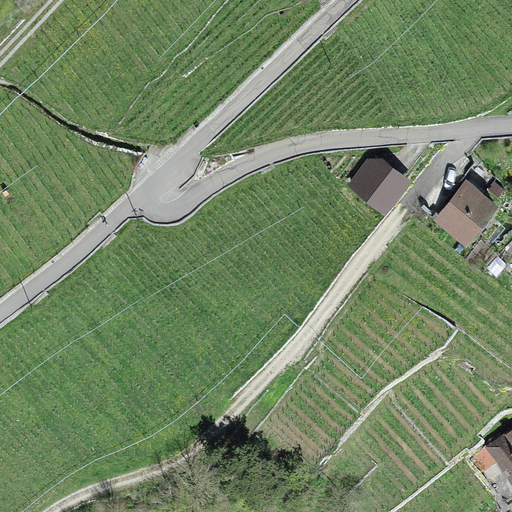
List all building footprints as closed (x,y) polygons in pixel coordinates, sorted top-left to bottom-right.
[(384,206),(404,181),(376,159),(370,159),(353,181),(384,206)] [(448,194),(466,172),(454,163),(436,184),(448,194)] [(466,247),(498,208),(465,182),(433,220),(466,247)] [(511,505),(511,442),(500,450),(504,456),(497,460),(484,468),(509,507),(511,505)] [(480,471),(484,468),(497,460),(487,445),(470,456),(480,471)]
